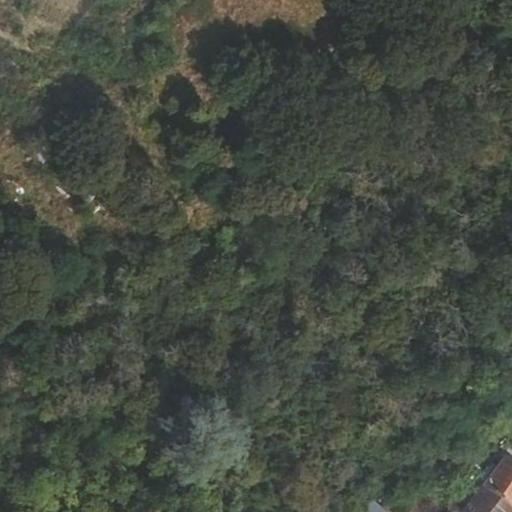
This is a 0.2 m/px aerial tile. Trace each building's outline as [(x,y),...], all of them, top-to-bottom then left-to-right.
[(465,449),(460,455),(471,465),(477,459),(465,449)] [(511,458),(509,456),(486,480),(511,503),(511,458)] [(511,511),(511,503),(486,480),(477,470),(465,482),(475,492),(466,502),(464,504),(472,511),(511,511)] [(384,511),(364,493),(345,511),(384,511)] [(472,511),(464,504),(466,502),(458,494),(444,511),(472,511)]
